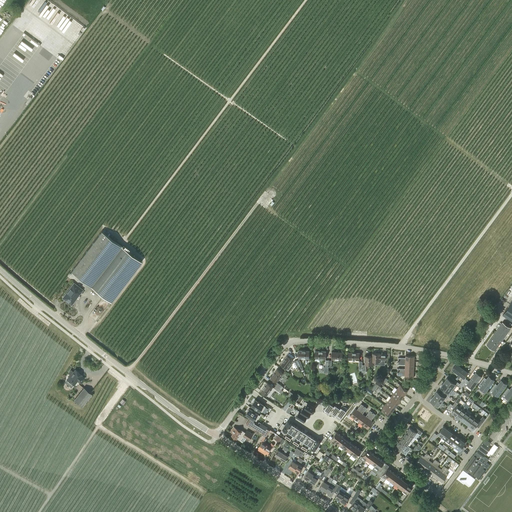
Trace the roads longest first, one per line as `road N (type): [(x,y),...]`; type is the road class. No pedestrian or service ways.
road 1 (track): [(305,0),(122,241)]
road 2 (tertiary): [(217,436),(0,269)]
road 3 (unknown): [(14,108),(68,18),(52,3),(34,3),(0,56)]
road 4 (residential): [(249,391),(287,342),(432,352)]
road 5 (track): [(511,193),(400,347)]
road 6 (residential): [(415,396),(476,441),(438,494)]
road 7 (tertiary): [(333,511),(217,436)]
road 8 (residential): [(438,494),(379,447),(415,396)]
